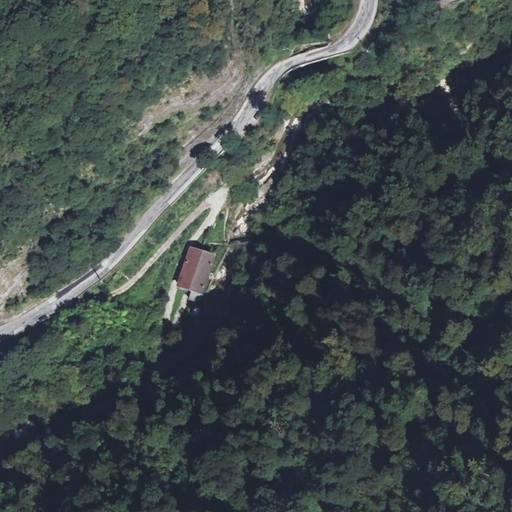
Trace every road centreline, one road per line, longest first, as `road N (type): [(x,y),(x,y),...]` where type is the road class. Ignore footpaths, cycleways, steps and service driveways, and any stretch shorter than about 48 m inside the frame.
road 1 (tertiary): [(368,0),(353,39),(275,73),(115,258),(0,335)]
road 2 (track): [(229,234),(227,205),(214,201),(123,287),(56,303)]
road 3 (track): [(163,333),(179,260),(223,200)]
